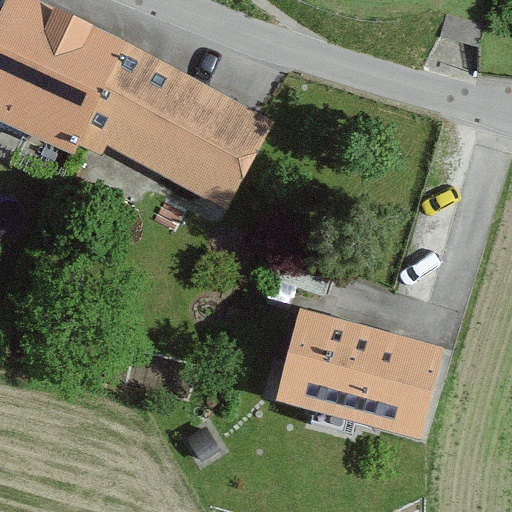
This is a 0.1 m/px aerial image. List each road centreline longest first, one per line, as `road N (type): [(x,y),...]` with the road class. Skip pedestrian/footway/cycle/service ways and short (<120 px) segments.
road 1 (residential): [(511,106),(341,65),(157,0)]
road 2 (unknown): [(496,102),(419,361)]
